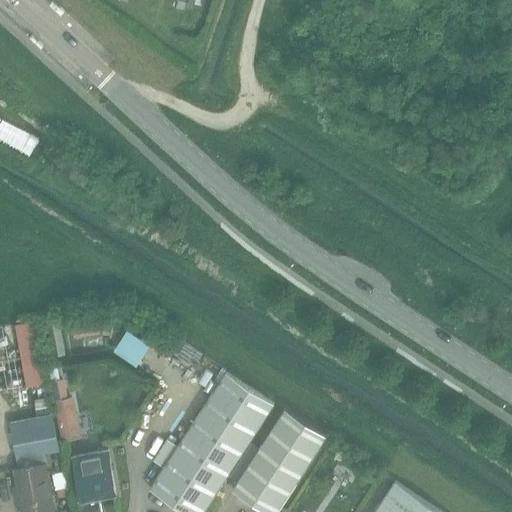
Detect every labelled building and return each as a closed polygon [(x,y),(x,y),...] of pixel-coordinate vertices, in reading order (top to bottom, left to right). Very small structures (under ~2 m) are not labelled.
[(58,337),(54,316),(30,321),(35,342),(58,337)] [(72,348),(85,347),(84,316),(71,317),(72,348)] [(188,352),(197,357),(207,338),(198,333),(188,352)] [(164,466),(150,488),(187,511),(202,511),(274,403),(226,371),(178,445),(167,438),(154,459),(164,466)] [(64,383),(47,384),(49,411),(66,409),(64,383)] [(232,488),(269,511),(275,511),(326,434),(285,407),(232,488)] [(54,424),(12,432),(19,467),(14,468),(22,511),(41,511),(55,510),(46,466),(51,465),(50,455),(60,454),(54,424)] [(102,511),(99,497),(116,494),(108,449),(73,456),(81,499),(77,500),(79,511),(102,511)] [(374,511),(443,511),(395,480),(374,511)]
